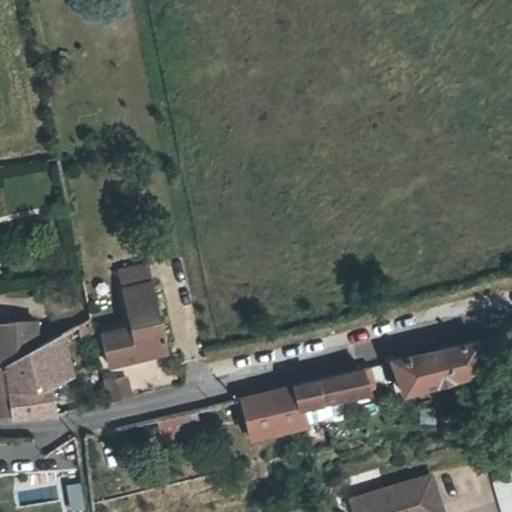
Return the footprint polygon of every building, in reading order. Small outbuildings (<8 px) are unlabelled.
[(122,288),(151,282),(147,263),(118,270),(122,288)] [(166,350),(151,282),(122,288),(131,326),(102,333),(109,364),(166,350)] [(90,317),(79,323),(82,336),(93,333),(90,317)] [(0,365),(7,365),(19,357),(26,352),(36,348),(36,346),(36,320),(12,321),(12,322),(0,323),(0,365)] [(60,333),(45,341),(50,385),(71,374),(60,333)] [(19,357),(7,365),(13,417),(54,414),(50,385),(45,341),(36,346),(36,348),(26,352),(19,357)] [(444,347),(391,360),(403,391),(481,368),(475,341),(444,347)] [(178,382),(174,358),(127,366),(132,390),(178,382)] [(0,417),(13,417),(7,365),(0,365),(0,417)] [(358,368),(293,384),(299,405),(300,404),(304,422),(341,410),(344,405),(341,396),(365,390),(358,368)] [(104,381),(109,401),(132,396),(127,376),(104,381)] [(293,384),(241,397),(251,435),(304,422),(300,404),(299,405),(293,384)] [(488,384),(459,392),(465,414),(494,406),(488,384)] [(156,417),(161,444),(198,437),(193,410),(156,417)] [(355,511),(442,511),(431,474),(352,499),(355,511)] [(68,508),(85,506),(81,479),(63,482),(68,508)]
